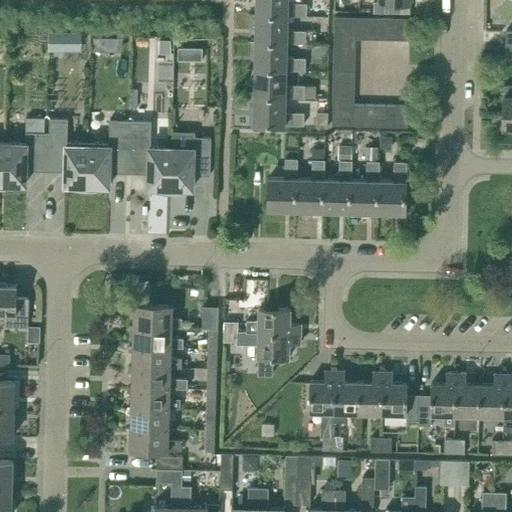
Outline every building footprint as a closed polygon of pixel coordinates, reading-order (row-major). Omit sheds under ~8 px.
[(256,0),(256,14),(288,15),(288,16),(307,16),(307,4),(288,3),(288,0),(256,0)] [(378,0),(378,1),(374,1),(374,12),(410,13),(410,2),(410,0),(378,0)] [(256,14),(256,41),(287,42),(287,43),(305,43),(306,31),(287,30),(288,16),(288,15),(256,14)] [(355,51),(355,40),(356,17),(335,17),(334,50),(355,51)] [(366,40),(367,17),(356,17),(355,40),(366,40)] [(366,40),(377,40),(377,17),(367,17),(366,40)] [(377,40),(388,40),(388,18),(377,17),(377,40)] [(388,40),(398,41),(399,18),(388,18),(388,40)] [(410,41),(410,18),(399,18),(398,41),(410,41)] [(50,33),(50,51),(69,51),(70,33),(50,33)] [(159,39),(159,53),(171,53),(171,39),(159,39)] [(287,42),(256,41),(255,68),(286,69),(286,70),(305,71),(305,58),(287,58),(287,43),(287,42)] [(194,60),(202,60),(202,48),(194,48),(194,60)] [(355,61),(355,51),(334,50),(334,61),(355,61)] [(355,72),(355,61),(334,61),(334,72),(355,72)] [(255,68),(254,95),(286,96),(286,97),(304,98),(304,85),(286,85),(286,70),(286,69),(255,68)] [(355,72),(334,72),(334,83),(354,83),(355,72)] [(354,94),(354,83),(334,83),(333,93),(354,94)] [(305,85),(304,98),(316,98),(316,86),(305,85)] [(511,128),(511,85),(504,85),(504,95),(503,128),(511,128)] [(354,105),(354,94),(333,93),(332,125),(354,125),(354,105)] [(286,96),(254,95),(253,123),(304,125),(304,113),(285,112),(286,97),(286,96)] [(365,105),(354,105),(354,125),(364,125),(365,105)] [(375,105),(365,105),(364,125),(375,125),(375,105)] [(375,105),(375,125),(386,126),(386,105),(375,105)] [(397,105),(386,105),(386,126),(396,126),(397,105)] [(397,105),(396,126),(408,126),(408,106),(397,105)] [(316,127),(327,127),(327,112),(316,112),(316,127)] [(5,142),(3,189),(7,189),(11,189),(18,187),(18,186),(17,186),(17,184),(26,184),(26,170),(43,171),(45,118),(26,117),(26,143),(5,142)] [(73,188),(72,189),(80,191),(87,191),(88,142),(67,142),(68,119),(50,118),(48,171),(65,171),(64,185),(73,185),(73,188)] [(88,142),(87,191),(90,191),(98,191),(102,190),(101,189),(101,186),(109,186),(110,173),(127,173),(128,120),(110,120),(109,143),(88,142)] [(156,190),(156,191),(160,192),(163,193),(167,193),(170,194),(172,147),(150,146),(151,121),(133,120),(131,173),(148,173),(148,187),(157,188),(157,190),(156,190)] [(183,193),(185,192),(185,191),(184,191),(184,188),(193,189),(193,175),(210,175),(211,137),(196,136),(196,131),(172,130),(172,147),(170,194),(174,194),(179,193),(183,193)] [(381,136),(381,149),(391,149),(392,136),(381,136)] [(339,160),(351,160),(352,145),(339,145),(338,160),(339,160)] [(365,146),(365,161),(366,161),(378,161),(378,146),(365,146)] [(268,209),(296,209),(297,177),(295,177),(296,158),(284,158),(284,177),(269,176),(268,209)] [(296,209),(323,210),(324,178),(324,159),(310,159),(310,177),(297,177),(296,209)] [(323,210),(350,211),(351,179),(351,160),(339,160),(338,179),(324,178),(323,210)] [(351,179),(350,211),(378,211),(378,180),(378,161),(366,161),(365,179),(351,179)] [(393,180),(378,180),(378,211),(406,212),(407,162),(393,161),(393,180)] [(16,297),(16,285),(6,285),(6,283),(0,282),(0,313),(6,314),(5,325),(28,326),(29,297),(16,297)] [(134,311),(133,325),(172,326),(182,326),(182,317),(172,317),(173,305),(131,303),(130,310),(134,311)] [(209,327),(209,328),(218,328),(218,307),(203,306),(202,327),(209,327)] [(290,308),(259,307),(259,320),(247,320),(247,331),(300,333),(300,322),(290,322),(290,308)] [(238,321),(224,321),(224,331),(237,331),(237,330),(238,321)] [(133,332),(133,345),(172,346),(184,346),(184,337),(172,336),(172,326),(133,325),(130,325),(129,331),(133,332)] [(217,348),(218,328),(209,328),(208,348),(217,348)] [(300,341),(300,333),(247,331),(237,331),(224,331),(223,341),(237,341),(237,343),(258,344),(258,355),(289,357),(289,341),(300,341)] [(172,346),(133,345),(129,345),(128,351),(133,352),(132,365),(171,367),(171,366),(182,366),(182,357),(171,356),(172,346)] [(216,369),(217,348),(208,348),(208,368),(216,369)] [(10,353),(0,353),(0,363),(10,364),(10,353)] [(128,385),(128,386),(170,387),(187,387),(187,377),(171,377),(171,367),(132,365),(128,365),(127,371),(132,372),(132,386),(128,385)] [(208,368),(207,389),(216,389),(216,369),(208,368)] [(335,369),(325,369),(325,380),(310,380),(309,411),(322,412),(322,436),(323,436),(323,450),(333,450),(333,436),(334,412),(335,369)] [(358,413),(359,381),(345,380),(345,370),(335,369),(334,412),(358,413)] [(373,381),(359,381),(358,413),(380,413),(382,371),(373,370),(373,381)] [(392,371),(382,371),(380,413),(407,413),(406,424),(418,425),(418,395),(408,394),(408,382),(392,381),(392,371)] [(418,395),(418,425),(431,425),(431,414),(444,414),(443,426),(454,426),(455,372),(446,372),(446,383),(431,383),(431,395),(418,395)] [(454,414),(478,415),(479,383),(466,383),(466,372),(455,372),(454,414)] [(494,384),(479,383),(478,415),(502,415),(504,373),(494,373),(494,384)] [(511,373),(504,373),(502,415),(503,415),(503,430),(511,430),(511,373)] [(0,409),(14,410),(15,381),(0,380),(0,409)] [(131,393),(131,406),(177,408),(180,408),(180,398),(170,398),(170,387),(128,386),(126,393),(131,393)] [(215,409),(216,389),(207,389),(206,409),(215,409)] [(126,413),(130,414),(130,427),(169,428),(169,419),(176,419),(177,408),(131,406),(127,406),(126,413)] [(0,436),(13,437),(14,410),(0,409),(0,436)] [(214,430),(215,409),(206,409),(206,429),(214,430)] [(130,448),(168,449),(181,450),(182,439),(168,439),(169,428),(130,427),(127,427),(125,434),(130,435),(130,448)] [(214,451),(214,430),(206,429),(206,433),(201,433),(201,441),(205,441),(205,451),(214,451)] [(333,436),(333,450),(343,450),(343,437),(333,436)] [(371,450),(380,450),(380,437),(372,437),(371,450)] [(391,437),(380,437),(380,450),(390,450),(391,437)] [(444,451),(454,452),(454,439),(444,438),(444,451)] [(464,439),(454,439),(454,452),(464,452),(464,439)] [(492,453),(502,453),(502,440),(492,440),(492,453)] [(511,440),(502,440),(502,453),(511,453),(511,440)] [(221,453),(220,481),(220,489),(232,489),(232,481),(233,453),(221,453)] [(156,455),(156,468),(182,469),(182,456),(156,455)] [(284,503),(296,503),(298,503),(298,478),(298,471),(298,455),(285,455),(284,503)] [(298,455),(298,471),(308,471),(308,478),(309,478),(314,478),(315,455),(298,455)] [(375,458),(375,477),(374,488),(389,488),(390,458),(375,458)] [(0,487),(12,488),(13,461),(0,460),(0,487)] [(440,483),(453,483),(454,460),(440,460),(440,483)] [(469,461),(454,460),(453,483),(468,483),(469,461)] [(180,511),(181,485),(182,469),(156,468),(156,481),(171,481),(171,504),(154,503),(153,511),(180,511)] [(191,480),(192,470),(182,470),(182,480),(191,480)] [(298,471),(298,478),(298,503),(309,503),(309,478),(308,478),(308,471),(298,471)] [(374,488),(375,477),(362,477),(362,505),(374,505),(374,488)] [(191,485),(181,485),(180,511),(219,511),(220,503),(207,503),(207,505),(190,504),(191,485)] [(414,496),(413,496),(412,511),(425,511),(426,496),(426,485),(414,485),(414,496)] [(0,511),(11,511),(12,488),(0,487),(0,511)] [(231,506),(231,511),(258,511),(259,487),(248,487),(248,506),(231,506)] [(259,487),(258,511),(284,511),(285,507),(268,507),(268,487),(259,487)] [(309,507),(308,511),(334,511),(336,488),(325,488),(324,508),(309,507)] [(334,511),(361,511),(362,509),(344,508),(345,488),(336,488),(334,511)] [(493,511),(494,492),(482,491),(481,511),(493,511)] [(493,511),(505,511),(506,492),(494,492),(493,511)] [(412,511),(413,496),(402,495),(401,511),(412,511)]
